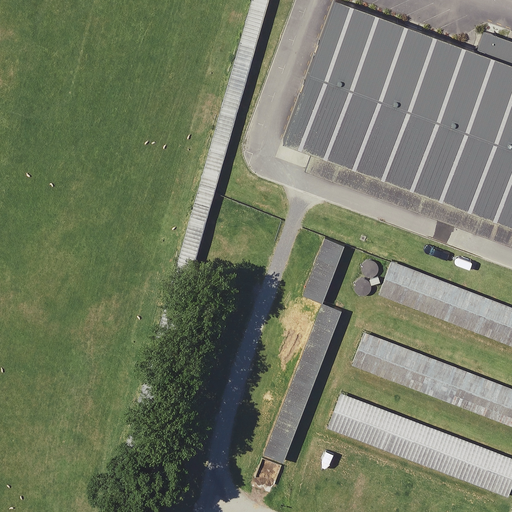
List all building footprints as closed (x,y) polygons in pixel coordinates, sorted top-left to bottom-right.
[(124,511),(271,0),(252,0),(105,511),(124,511)] [(353,0),(332,0),(281,137),(311,148),(305,166),(511,243),(511,38),(483,28),(477,46),(353,0)] [(345,247),(326,239),(304,295),(323,302),(345,247)] [(511,324),(377,274),(362,311),(511,367),(511,324)] [(343,313),(322,305),(263,454),(284,463),(343,313)] [(511,403),(349,343),(334,380),(511,446),(511,403)] [(508,470),(326,402),(312,439),(493,507),(508,470)]
